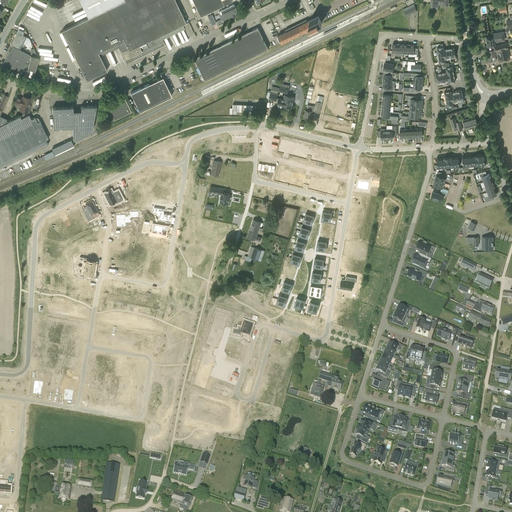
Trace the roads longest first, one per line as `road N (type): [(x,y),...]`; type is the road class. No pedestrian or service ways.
road 1 (tertiary): [(0,75),(89,94),(253,17)]
road 2 (residential): [(94,189),(39,219),(27,362),(19,374),(0,374)]
road 3 (residential): [(442,418),(421,486),(345,461),(359,396)]
road 4 (residential): [(101,275),(164,286),(184,164)]
road 5 (residential): [(77,408),(142,414),(151,357),(88,346)]
road 6 (residential): [(347,204),(326,335),(316,340),(275,327)]
road 7 (residential): [(381,325),(431,147)]
road 8 (track): [(479,418),(511,246)]
road 9 (residential): [(426,38),(380,40),(358,149)]
road 10 (residential): [(381,325),(456,353),(442,418)]
road 11 (residential): [(245,364),(235,397),(251,403),(275,327)]
